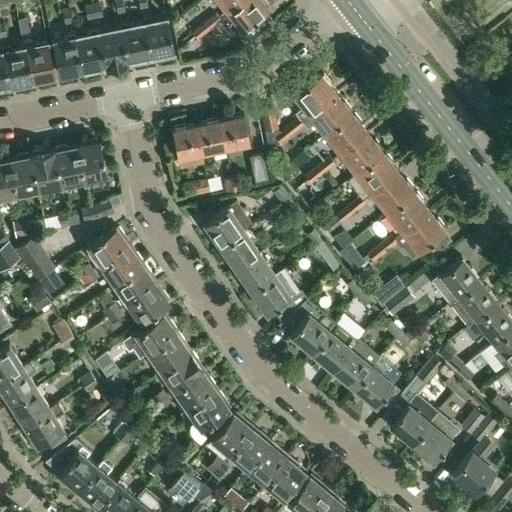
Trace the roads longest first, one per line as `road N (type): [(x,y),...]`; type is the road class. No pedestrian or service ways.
road 1 (residential): [(433,511),(254,367),(155,216),(127,98)]
road 2 (primary): [(511,206),(348,0)]
road 3 (residential): [(127,98),(247,71),(340,0)]
road 4 (residential): [(0,121),(127,98)]
